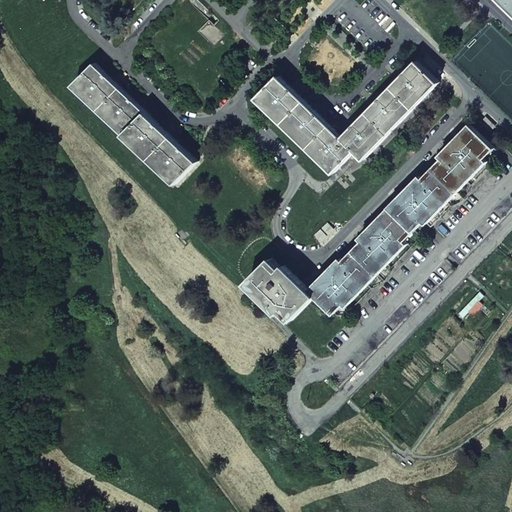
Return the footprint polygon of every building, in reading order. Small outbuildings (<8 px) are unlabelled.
[(511,0),(499,0),(511,12),(511,0)] [(440,82),(418,61),(394,85),(369,110),(344,137),(281,76),(259,98),(336,172),(357,150),(366,159),(440,82)] [(75,84),(177,183),(199,161),(97,62),(75,84)] [(341,258),(311,289),(317,295),(333,310),(343,300),(348,305),(408,243),(403,238),(423,218),(429,223),(488,161),(483,156),(492,146),(471,125),(441,155),(446,161),(427,181),(421,176),(361,238),(367,243),(347,264),(341,258)] [(511,208),(511,190),(452,252),(461,261),(511,208)] [(455,266),(446,258),(331,377),(340,386),(455,266)] [(270,261),(249,282),(280,313),(286,307),(296,317),(317,295),(311,289),(286,265),(280,271),(270,261)]
